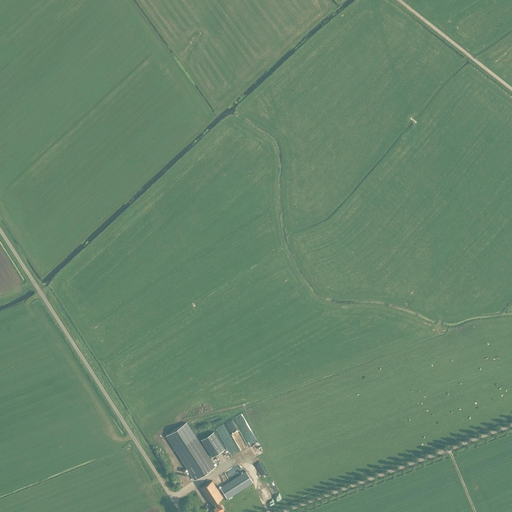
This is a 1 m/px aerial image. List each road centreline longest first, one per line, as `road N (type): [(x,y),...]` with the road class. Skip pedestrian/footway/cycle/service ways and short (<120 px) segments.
road 1 (unclassified): [(181,511),(0,230)]
road 2 (unclassified): [(281,511),(511,425)]
road 3 (track): [(402,0),(511,88)]
